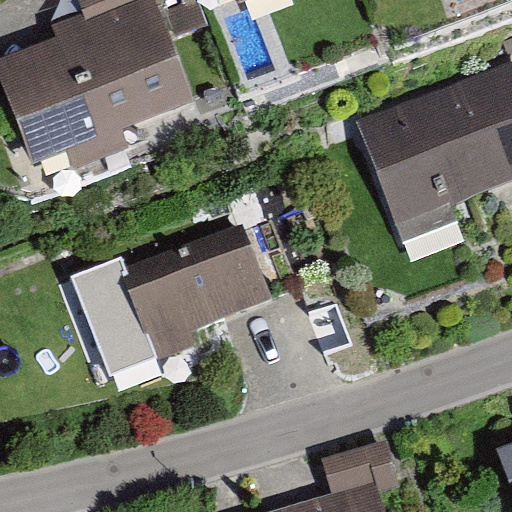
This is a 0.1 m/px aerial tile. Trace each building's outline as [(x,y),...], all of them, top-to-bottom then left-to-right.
[(75,0),(84,21),(52,33),(57,46),(156,10),(157,13),(175,7),(172,0),(75,0)] [(0,68),(0,85),(34,175),(195,114),(157,13),(156,10),(57,46),(0,68)] [(511,69),(358,128),(415,276),(469,255),(454,215),(511,192),(511,69)] [(135,323),(85,341),(101,384),(189,353),(181,333),(266,303),(241,232),(119,276),(135,323)] [(323,467),(333,501),(376,488),(379,498),(401,492),(387,447),(323,467)] [(511,450),(498,455),(511,498),(511,450)] [(376,488),(333,501),(294,511),(383,511),(379,498),(376,488)]
